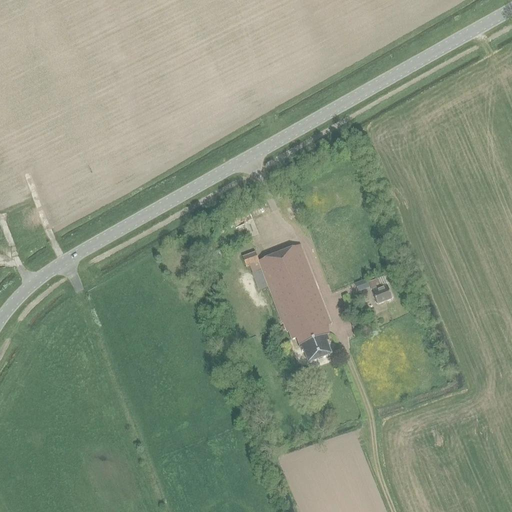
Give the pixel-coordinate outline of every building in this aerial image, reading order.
[(330,326),(331,325),(301,246),(259,262),(256,254),(243,259),(247,268),(250,267),(253,274),(262,271),(283,325),(284,324),(287,334),(290,333),(294,342),(298,340),(303,353),(305,353),(310,365),(333,356),(329,346),(331,346),(328,338),(330,337),(330,326)] [(207,265),(223,260),(220,250),(204,256),(207,265)] [(394,256),(387,258),(390,267),(397,264),(394,256)] [(397,275),(394,275),(396,280),(396,279),(397,279),(398,281),(399,281),(403,279),(402,275),(401,273),(397,275)] [(356,282),(358,291),(371,288),(369,279),(356,282)] [(379,304),(393,299),(388,284),(382,286),(380,280),(371,283),(379,304)] [(284,327),(275,330),(277,335),(286,331),(284,327)]
